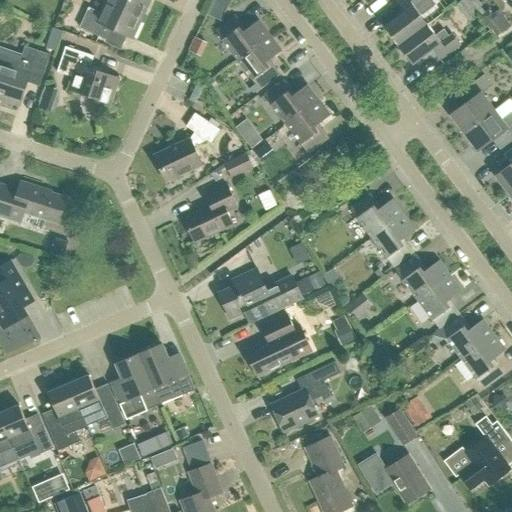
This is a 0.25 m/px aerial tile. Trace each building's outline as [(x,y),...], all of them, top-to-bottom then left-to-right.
[(101,0),(106,2),(142,19),(150,0),(101,0)] [(215,0),(214,4),(226,9),(230,0),(215,0)] [(399,46),(427,24),(421,16),(436,5),(432,0),(400,0),(397,2),(405,12),(385,27),(399,46)] [(463,13),(473,7),(468,0),(462,0),(457,4),(463,13)] [(133,39),(142,19),(106,2),(101,13),(89,8),(80,27),(106,39),(111,29),(133,39)] [(502,14),(495,19),(490,12),(483,17),(498,38),(511,28),(502,14)] [(238,60),(270,35),(259,20),(247,29),(236,16),(216,31),(238,60)] [(427,24),(399,46),(413,65),(433,49),(440,59),(460,44),(453,34),(449,36),(444,29),(436,35),(427,24)] [(270,35),(238,60),(256,84),(259,89),(260,89),(280,74),(270,60),(282,51),(270,35)] [(22,55),(0,47),(0,94),(6,97),(5,100),(19,105),(30,74),(43,78),(50,55),(25,46),(22,55)] [(110,103),(118,78),(90,69),(94,56),(66,47),(57,72),(74,77),(70,90),(110,103)] [(464,133),(495,110),(482,92),(492,85),(484,75),(465,89),(472,99),(451,115),(464,133)] [(286,125),(319,100),(307,85),(295,94),(285,80),(265,95),(286,125)] [(250,88),(253,93),(259,89),(256,84),(250,88)] [(46,87),(43,96),(53,99),(56,90),(46,87)] [(319,100),(286,125),(308,154),(329,138),(318,124),(330,115),(319,100)] [(495,110),(464,133),(478,151),(500,135),(507,145),(511,141),(511,112),(502,120),(495,110)] [(212,143),(220,130),(195,113),(187,127),(195,132),(191,139),(155,156),(167,181),(202,165),(194,147),(207,141),(212,143)] [(253,148),(264,140),(260,134),(248,142),(253,148)] [(510,194),(511,192),(511,148),(511,150),(511,151),(511,164),(496,176),(510,194)] [(333,168),(345,159),(339,151),(327,160),(333,168)] [(232,178),(254,167),(248,155),(226,165),(232,178)] [(20,183),(18,191),(0,185),(0,215),(16,220),(23,217),(24,212),(59,224),(67,198),(20,183)] [(195,242),(233,224),(227,211),(237,206),(227,184),(206,195),(211,205),(184,218),(195,242)] [(372,238),(404,214),(393,199),(381,208),(370,194),(350,209),(372,238)] [(404,214),(372,238),(394,267),(414,252),(404,238),(416,229),(404,214)] [(54,238),(49,253),(61,257),(64,258),(69,242),(68,242),(54,238)] [(298,276),(311,270),(303,254),(290,261),(298,276)] [(418,300),(451,276),(439,260),(427,269),(416,255),(396,270),(418,300)] [(35,302),(27,288),(11,261),(0,267),(0,322),(4,329),(28,315),(24,308),(35,302)] [(241,283),(219,293),(231,319),(246,312),(251,323),(267,315),(303,298),(302,297),(296,283),(292,276),(266,288),(257,269),(238,277),(241,283)] [(334,269),(324,276),(332,288),(342,282),(334,269)] [(319,272),(296,283),(302,297),(325,286),(319,272)] [(440,329),(460,314),(450,300),(462,291),(451,276),(418,300),(440,329)] [(345,307),(353,318),(362,312),(353,300),(345,307)] [(258,376),(281,365),(312,351),(300,325),(294,328),(287,314),(261,326),(268,341),(246,351),(258,376)] [(462,359),(495,334),(483,319),(471,328),(460,314),(440,329),(433,335),(443,348),(450,343),(462,359)] [(350,324),(336,331),(342,345),(357,338),(350,324)] [(495,334),(462,359),(484,388),(504,373),(494,359),(506,350),(495,334)] [(162,344),(139,353),(161,404),(195,390),(184,364),(173,369),(162,344)] [(161,404),(139,353),(116,363),(127,388),(116,393),(127,419),(161,404)] [(386,355),(375,361),(380,370),(392,363),(386,355)] [(284,432),(319,416),(312,401),(330,392),(324,381),(341,373),(335,361),(297,379),(302,390),(271,405),(284,432)] [(69,384),(88,427),(99,422),(100,424),(109,420),(113,429),(126,424),(114,396),(101,402),(89,375),(69,384)] [(77,431),(88,427),(69,384),(49,393),(60,419),(47,425),(58,451),(81,441),(77,431)] [(404,406),(417,427),(431,417),(418,396),(404,406)] [(473,415),(484,407),(477,397),(466,405),(473,415)] [(0,413),(0,415),(19,459),(14,447),(25,442),(32,458),(53,448),(44,426),(31,432),(20,405),(0,413)] [(364,433),(383,421),(373,405),(354,417),(364,433)] [(400,410),(386,419),(404,446),(418,437),(400,410)] [(0,470),(0,467),(19,459),(0,415),(0,479),(3,478),(0,470)] [(489,485),(510,469),(493,446),(503,439),(486,416),(476,424),(486,437),(465,453),(473,463),(459,473),(471,489),(485,479),(489,485)] [(168,433),(137,447),(142,458),(173,445),(168,433)] [(324,511),(339,511),(353,506),(337,470),(345,466),(331,436),(306,448),(319,477),(310,481),(324,511)] [(202,441),(182,449),(186,458),(206,451),(202,441)] [(392,481),(407,504),(431,489),(409,454),(385,469),(376,455),(359,466),(375,492),(392,481)] [(184,511),(215,511),(210,497),(222,492),(211,464),(189,472),(197,494),(181,501),(184,511)] [(36,486),(32,488),(39,503),(55,496),(49,481),(44,483),(36,486)] [(87,502),(101,496),(97,486),(83,492),(87,502)] [(59,511),(89,511),(82,493),(80,494),(77,488),(54,498),(56,504),(59,511)] [(168,511),(162,491),(128,501),(131,511),(168,511)]
